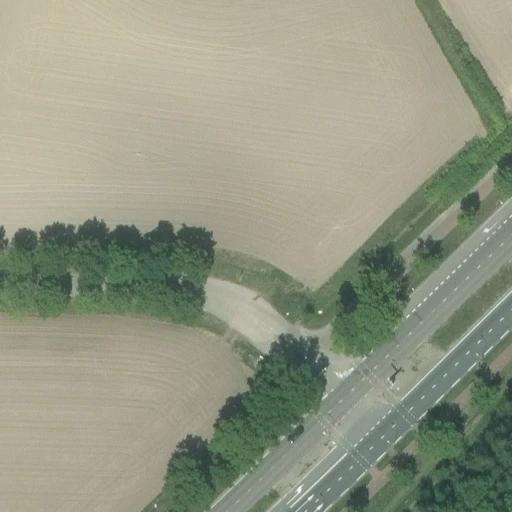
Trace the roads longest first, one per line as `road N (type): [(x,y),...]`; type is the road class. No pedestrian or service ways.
road 1 (unclassified): [(259,328),(223,302),(168,290),(0,288)]
road 2 (secondary): [(511,238),(347,398)]
road 3 (secondary): [(377,443),(511,313)]
road 4 (secondary): [(333,412),(232,511)]
